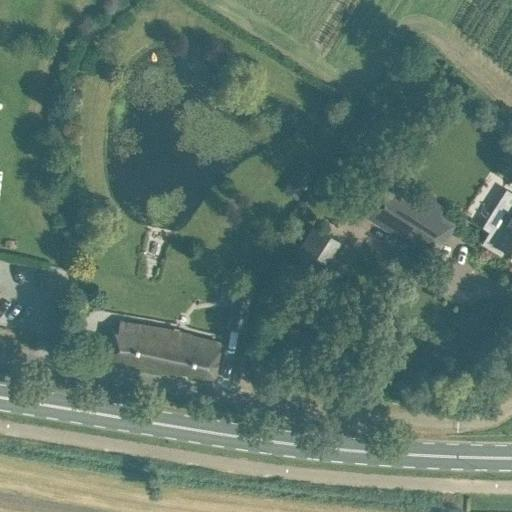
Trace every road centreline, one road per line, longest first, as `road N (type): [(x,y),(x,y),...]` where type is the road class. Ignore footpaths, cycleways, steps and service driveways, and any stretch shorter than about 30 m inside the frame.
road 1 (unclassified): [(511,403),(472,423),(373,417),(0,358)]
road 2 (unclassified): [(511,487),(299,475),(0,426)]
road 3 (primary): [(511,457),(318,450),(0,399)]
